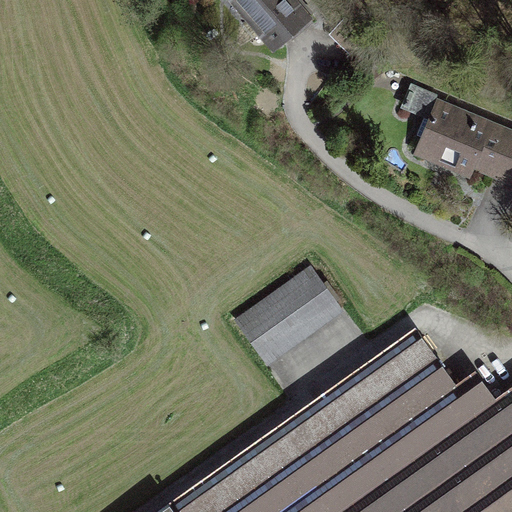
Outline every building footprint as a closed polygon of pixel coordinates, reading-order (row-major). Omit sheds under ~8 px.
[(232,0),(274,47),(308,18),(292,0),(232,0)] [(351,11),(330,33),(350,52),(371,31),(351,11)] [(416,151),(458,169),(462,159),(511,180),(511,132),(435,100),(437,95),(412,84),(403,105),(431,116),(416,151)] [(237,320),(266,361),(340,309),(311,267),(237,320)] [(511,511),(511,388),(476,414),(416,328),(156,511),(511,511)]
